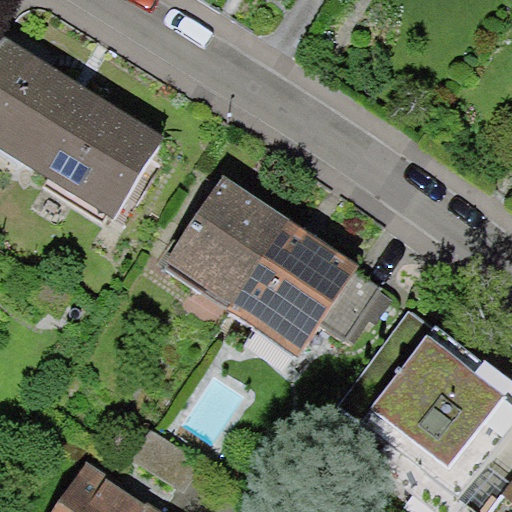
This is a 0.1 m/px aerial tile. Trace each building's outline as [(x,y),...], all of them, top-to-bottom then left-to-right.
[(2,48),(0,50),(0,147),(114,218),(159,146),(80,96),(74,106),(47,89),(32,80),(38,70),(2,48)] [(243,199),(223,186),(166,271),(200,293),(207,283),(236,302),(286,228),(243,199)] [(377,294),(380,291),(311,245),(286,228),(236,302),(229,313),(255,330),(262,320),(305,348),(319,326),(344,343),(363,316),(375,324),(389,302),(377,294)] [(408,313),(337,409),(458,503),(511,433),(511,393),(482,370),(408,313)] [(179,489),(197,462),(150,431),(132,458),(179,489)] [(57,511),(144,511),(84,472),(57,511)]
